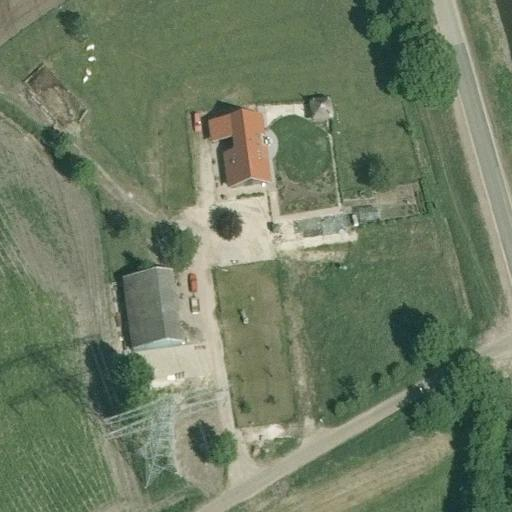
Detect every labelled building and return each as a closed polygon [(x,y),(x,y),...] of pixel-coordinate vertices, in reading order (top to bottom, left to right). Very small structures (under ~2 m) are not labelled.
[(31,83),(107,19),(99,10),(23,74),(31,83)] [(258,121),(221,126),(224,144),(232,143),(234,157),(226,158),(230,190),(266,185),(262,153),(258,153),(257,140),(260,139),(258,121)] [(195,189),(195,205),(219,206),(219,189),(195,189)] [(277,235),(277,209),(235,209),(235,235),(277,235)] [(356,253),(357,222),(281,221),(280,251),(356,253)] [(253,265),(254,282),(286,280),(286,264),(253,265)] [(224,271),(224,282),(250,280),(250,270),(224,271)] [(176,274),(125,281),(134,352),(185,345),(176,274)]
